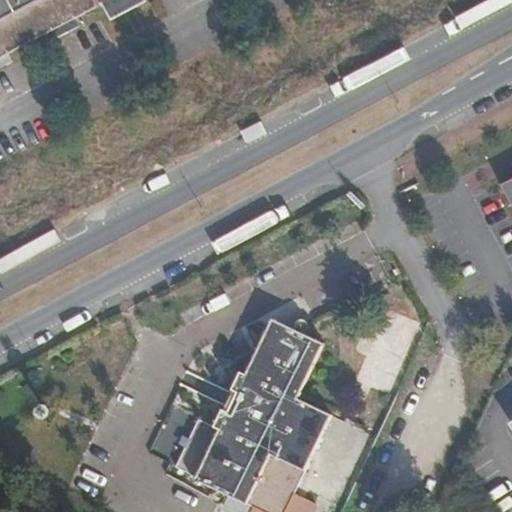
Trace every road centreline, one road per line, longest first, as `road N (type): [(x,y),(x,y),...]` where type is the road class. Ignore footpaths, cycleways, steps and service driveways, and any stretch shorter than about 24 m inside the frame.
road 1 (tertiary): [(0,342),(511,68)]
road 2 (tertiary): [(511,19),(0,290)]
